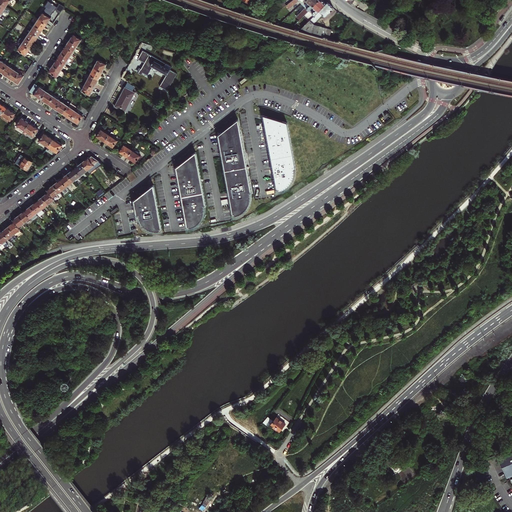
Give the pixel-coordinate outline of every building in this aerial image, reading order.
[(250,3),(248,7),(265,15),(283,0),(278,0),(265,11),(251,3),(250,3)] [(283,0),(265,15),(272,18),(286,6),(293,0),(283,0)] [(299,2),(302,4),(306,0),(293,0),(286,6),(290,10),(299,2)] [(306,0),(302,4),(306,8),(297,17),(299,20),(309,10),(318,0),(306,0)] [(306,25),(326,4),(323,1),(322,0),(318,0),(309,10),(312,12),(303,22),(306,25)] [(330,12),(334,8),(331,5),(328,2),(326,4),(306,25),(302,29),(311,32),(318,27),(314,26),(314,23),(323,15),(325,16),(326,16),(330,12)] [(39,19),(47,24),(49,21),(51,18),(43,12),(39,19)] [(44,27),(47,24),(39,19),(35,17),(33,20),(36,22),(34,25),(42,30),(44,27)] [(42,30),(34,25),(30,31),(38,36),(40,33),(42,30)] [(36,40),(38,36),(30,31),(26,37),(34,43),(36,40)] [(68,39),(76,44),(80,37),(72,32),(70,35),(68,39)] [(32,46),(34,43),(26,37),(24,40),(20,38),(18,41),(30,49),(32,46)] [(72,50),(76,44),(68,39),(66,42),(64,45),(72,50)] [(30,49),(18,41),(16,44),(20,47),(18,50),(25,55),(28,52),(30,49)] [(72,50),(64,45),(61,48),(59,51),(67,57),(71,59),(73,56),(69,53),(72,50)] [(173,65),(143,50),(138,59),(145,62),(141,68),(140,68),(139,70),(138,72),(139,72),(143,74),(144,72),(149,75),(154,66),(168,73),(161,85),(169,89),(178,72),(171,68),(173,65)] [(63,63),(67,57),(59,51),(57,54),(55,57),(63,63)] [(51,64),(59,69),(63,63),(55,57),(53,61),(51,64)] [(98,59),(94,67),(103,72),(105,68),(107,64),(98,59)] [(5,74),(8,76),(13,69),(7,64),(2,72),(5,74)] [(62,71),(59,69),(51,64),(49,67),(47,70),(55,75),(57,72),(60,74),(62,71)] [(90,75),(98,79),(100,76),(103,72),(94,67),(90,75)] [(24,76),(13,69),(8,76),(12,80),(19,84),(24,76)] [(86,83),(94,87),(97,83),(98,79),(90,75),(86,83)] [(41,99),(47,91),(35,83),(29,91),(36,96),(41,99)] [(94,87),(86,83),(82,91),(90,95),(92,91),(94,87)] [(135,92),(125,87),(120,96),(115,107),(125,112),(135,92)] [(45,101),(49,104),(54,96),(47,91),(41,99),(45,101)] [(56,109),(61,101),(54,96),(49,104),(53,107),(56,109)] [(60,111),(63,114),(68,106),(61,101),(56,109),(60,111)] [(71,119),(76,111),(68,106),(63,114),(66,116),(71,119)] [(7,108),(2,116),(10,122),(16,114),(11,111),(7,108)] [(83,116),(79,113),(81,111),(77,108),(76,111),(71,119),(75,122),(78,124),(83,116)] [(263,116),(266,128),(288,124),(287,122),(263,116)] [(15,125),(24,131),(30,123),(25,120),(21,117),(15,125)] [(252,193),(239,119),(218,134),(221,149),(233,213),(235,212),(235,215),(237,214),(238,214),(240,213),(242,212),(244,211),(245,209),(247,208),(248,206),(249,204),(250,202),(251,200),(251,198),(251,195),(251,194),(251,193),(252,193)] [(34,126),(30,123),(24,131),(33,137),(39,129),(34,126)] [(288,124),(266,128),(268,139),(277,189),(278,188),(279,190),(281,190),(283,189),(284,189),(286,188),(288,187),(289,185),(290,184),(291,183),(292,182),(293,181),(294,179),(294,176),(295,174),(295,173),(295,171),(295,169),(294,168),(296,168),(288,124)] [(100,139),(104,142),(110,134),(102,129),(96,136),(100,139)] [(39,141),(48,147),(53,139),(48,136),(44,133),(39,141)] [(110,134),(104,142),(109,145),(113,147),(118,140),(110,134)] [(53,139),(48,147),(57,153),(62,145),(57,142),(53,139)] [(123,154),(127,157),(133,149),(125,144),(119,151),(123,154)] [(133,149),(127,157),(133,161),(136,163),(141,155),(133,149)] [(205,207),(206,206),(196,153),(176,168),(179,182),(187,226),(189,226),(189,228),(190,228),(191,228),(193,227),(194,227),(195,226),(197,225),(198,224),(199,224),(200,223),(201,221),(202,220),(203,219),(204,217),(204,216),(205,214),(205,212),(205,210),(205,209),(205,208),(205,207)] [(31,160),(24,155),(23,156),(19,154),(14,161),(25,169),(28,165),(31,160)] [(85,160),(81,163),(87,170),(89,172),(92,169),(91,168),(99,161),(92,156),(89,158),(88,157),(85,160)] [(92,169),(94,168),(95,169),(102,163),(99,161),(91,168),(92,169)] [(74,168),(80,176),(87,170),(81,163),(78,166),(74,168)] [(70,171),(67,174),(73,181),(80,176),(74,168),(70,171)] [(60,179),(66,187),(73,181),(67,174),(64,177),(60,179)] [(57,182),(54,185),(59,192),(66,187),(60,179),(57,182)] [(48,192),(52,197),(59,192),(54,185),(50,188),(47,190),(48,192)] [(154,185),(134,200),(135,208),(137,215),(138,215),(139,216),(139,217),(139,218),(140,219),(140,221),(141,222),(142,223),(143,224),(144,225),(145,227),(147,228),(148,229),(149,229),(151,230),(152,230),(153,231),(154,231),(156,231),(157,231),(159,231),(161,231),(160,229),(162,229),(154,185)] [(42,197),(48,204),(54,199),(52,197),(48,192),(45,194),(42,197)] [(39,199),(36,201),(42,209),(48,204),(42,197),(39,199)] [(30,206),(36,213),(42,209),(36,201),(33,204),(30,206)] [(27,208),(24,210),(30,218),(36,213),(30,206),(27,208)] [(30,218),(24,210),(21,213),(19,215),(24,223),(30,218)] [(19,227),(24,223),(19,215),(15,218),(13,220),(14,222),(19,227)] [(8,226),(14,234),(17,237),(20,235),(18,231),(20,229),(19,227),(14,222),(11,224),(8,226)] [(2,231),(8,239),(11,237),(14,234),(8,226),(6,229),(2,231)] [(0,240),(2,243),(5,247),(8,244),(5,241),(8,239),(2,231),(0,233),(0,240)] [(285,424),(276,417),(270,424),(279,432),(285,424)] [(506,479),(511,476),(511,451),(507,454),(502,456),(497,458),(499,461),(506,479)] [(395,453),(382,463),(388,470),(389,469),(393,474),(395,472),(396,473),(397,472),(401,469),(402,468),(401,467),(403,465),(400,460),(395,453)]
